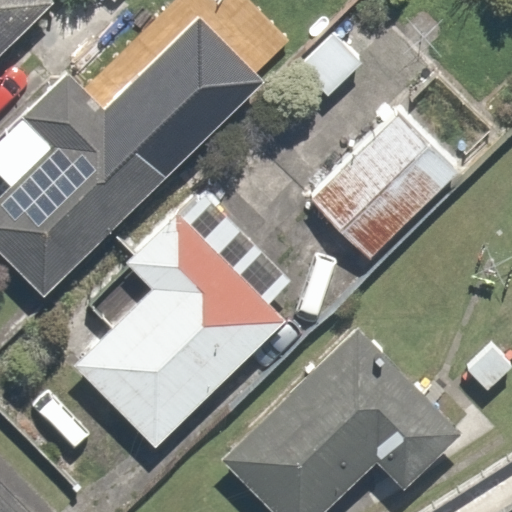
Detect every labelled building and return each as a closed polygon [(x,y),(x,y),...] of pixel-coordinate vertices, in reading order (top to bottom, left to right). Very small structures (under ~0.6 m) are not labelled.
[(0,0),(0,29),(30,0),(0,0)] [(205,0),(109,0),(158,48),(205,0)] [(315,88),(367,39),(341,12),(290,62),(315,88)] [(0,265),(24,292),(194,135),(118,53),(35,130),(10,104),(0,112),(0,265)] [(457,162),(391,99),(293,201),(359,264),(457,162)] [(143,448),(295,294),(189,190),(124,257),(144,277),(58,365),(143,448)] [(451,433),(349,324),(206,458),(256,511),(300,511),(362,454),(393,487),(451,433)]
